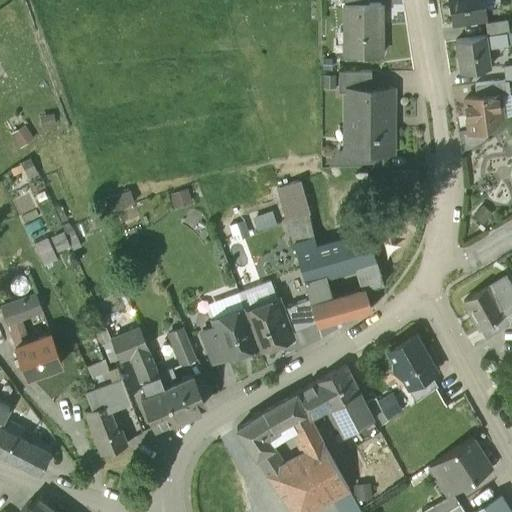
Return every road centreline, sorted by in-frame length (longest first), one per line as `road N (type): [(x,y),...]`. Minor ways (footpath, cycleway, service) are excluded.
road 1 (tertiary): [(424,287),(381,323),(217,418),(181,459),(178,511)]
road 2 (tertiary): [(417,0),(443,164),(435,258)]
road 3 (residential): [(424,287),(511,439)]
road 4 (tertiary): [(115,511),(0,467)]
